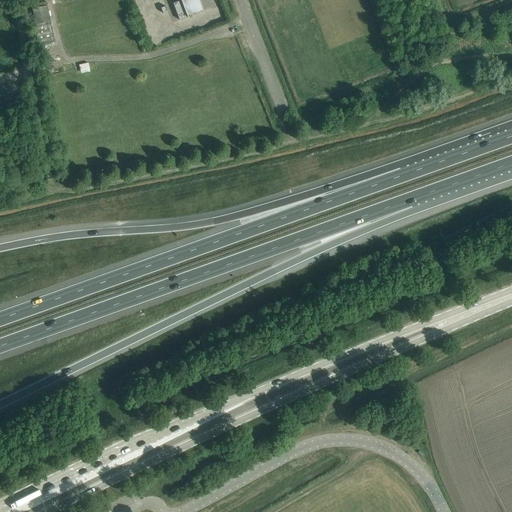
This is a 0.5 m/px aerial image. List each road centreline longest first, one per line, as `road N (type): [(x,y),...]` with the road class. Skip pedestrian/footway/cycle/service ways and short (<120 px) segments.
road 1 (secondary): [(450,320),(179,426),(1,511)]
road 2 (motorway): [(0,404),(409,199)]
road 3 (secondary): [(47,511),(450,320)]
road 4 (motorway): [(0,345),(409,199)]
road 5 (motorway): [(404,174),(0,318)]
road 6 (motorway): [(404,174),(192,225),(0,247)]
road 7 (unclassified): [(444,511),(400,458),(362,444),(312,448),(184,511)]
